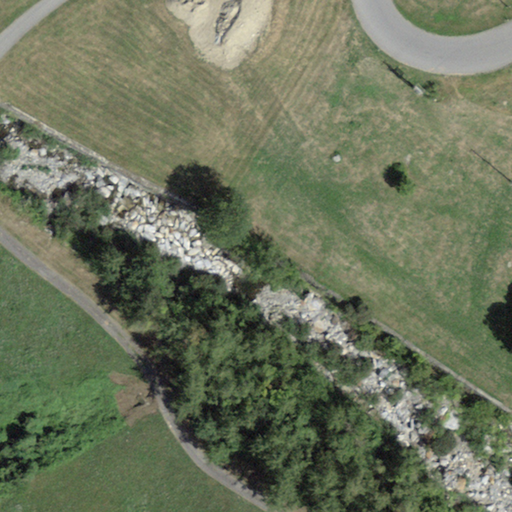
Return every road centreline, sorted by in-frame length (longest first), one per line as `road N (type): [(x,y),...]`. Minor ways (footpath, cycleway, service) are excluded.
road 1 (track): [(0,231),(151,362),(202,459),(273,511)]
road 2 (tertiary): [(372,0),(388,29),(436,54),(465,54),(511,37)]
